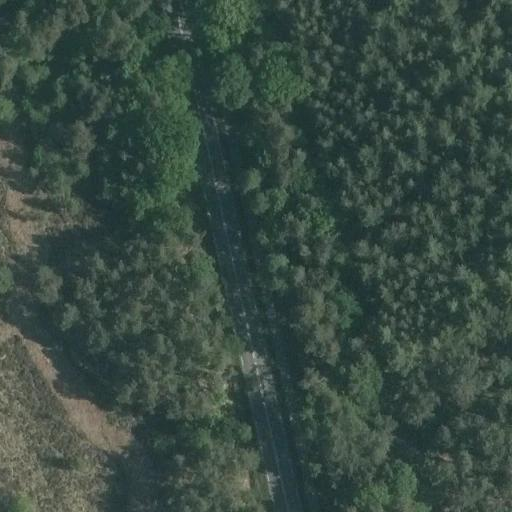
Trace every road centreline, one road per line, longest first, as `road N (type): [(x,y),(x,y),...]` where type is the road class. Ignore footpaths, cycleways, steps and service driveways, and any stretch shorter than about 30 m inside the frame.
road 1 (track): [(259,0),(418,511)]
road 2 (primary): [(286,511),(174,0)]
